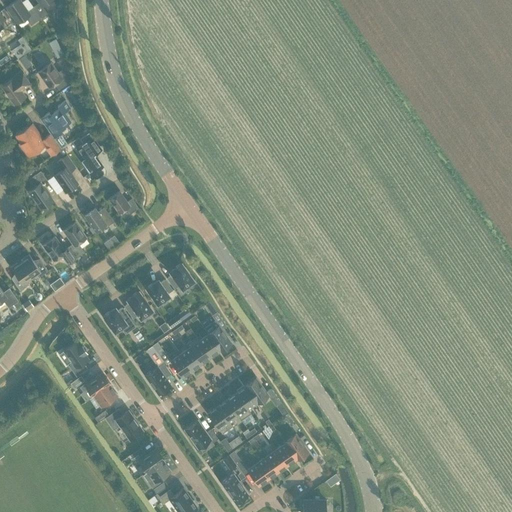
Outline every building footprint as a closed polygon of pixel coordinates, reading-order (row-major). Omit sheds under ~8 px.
[(20,0),(15,0),(6,6),(18,23),(19,22),(21,26),(28,21),(31,25),(41,18),(33,6),(27,10),(20,0)] [(42,6),(50,0),(37,0),(39,2),(33,6),(41,17),(47,13),(42,6)] [(26,41),(13,50),(18,58),(31,50),(26,41)] [(58,42),(51,46),(57,58),(64,54),(58,42)] [(26,53),(20,58),(24,64),(30,59),(26,53)] [(49,87),(55,83),(59,89),(70,81),(62,69),(58,72),(51,62),(38,71),(49,87)] [(25,96),(21,90),(30,84),(23,73),(14,80),(13,78),(2,86),(14,104),(25,96)] [(63,131),(61,129),(72,121),(65,111),(71,107),(66,100),(58,106),(59,108),(51,114),(49,111),(40,118),(61,148),(67,143),(60,133),(63,131)] [(45,143),(53,154),(60,148),(50,134),(43,139),(32,123),(17,134),(17,136),(22,143),(21,144),(25,149),(24,150),(28,156),(45,143)] [(83,143),(77,147),(82,154),(79,156),(91,174),(102,166),(92,152),(100,147),(89,132),(80,138),(83,143)] [(62,148),(57,152),(61,157),(66,154),(62,148)] [(64,168),(54,175),(65,192),(78,183),(69,171),(75,167),(66,155),(58,160),(64,168)] [(36,201),(40,208),(41,209),(53,200),(43,186),(48,182),(41,170),(29,179),(34,186),(29,190),(37,201),(36,201)] [(126,208),(127,208),(130,213),(139,208),(132,198),(127,201),(119,191),(109,198),(119,213),(126,208)] [(107,226),(114,221),(104,207),(98,211),(95,208),(84,215),(96,232),(106,224),(107,226)] [(73,243),(68,246),(76,257),(84,252),(78,243),(86,237),(75,221),(63,230),(73,243)] [(115,235),(111,238),(116,244),(120,241),(115,235)] [(54,260),(62,254),(68,263),(76,257),(68,246),(64,249),(55,236),(43,244),(54,260)] [(23,259),(21,261),(31,277),(36,273),(39,277),(48,270),(40,259),(35,262),(29,254),(23,258),(23,259)] [(26,280),(31,277),(21,261),(18,263),(17,262),(11,267),(17,275),(12,279),(20,290),(29,284),(26,280)] [(172,274),(167,278),(175,288),(180,284),(183,288),(194,280),(181,262),(174,267),(175,268),(171,271),(172,274)] [(63,274),(54,281),(59,287),(68,280),(63,274)] [(154,283),(153,282),(146,287),(158,303),(169,295),(167,293),(173,289),(165,279),(160,283),(158,280),(154,283)] [(0,301),(3,299),(8,307),(18,300),(9,287),(3,292),(0,287),(0,301)] [(138,314),(141,318),(152,310),(138,290),(131,295),(132,296),(128,299),(130,302),(125,305),(133,317),(138,314)] [(22,304),(27,311),(34,306),(33,305),(29,299),(22,304)] [(212,315),(217,311),(210,301),(205,304),(212,315)] [(110,310),(104,314),(115,331),(126,323),(131,330),(136,326),(130,317),(122,307),(117,310),(115,308),(111,311),(110,310)] [(178,314),(167,322),(171,327),(182,320),(178,314)] [(214,328),(208,333),(220,350),(231,342),(219,325),(216,320),(211,323),(214,328)] [(196,336),(208,353),(210,357),(220,350),(208,333),(208,334),(199,340),(197,336),(196,336)] [(186,343),(189,347),(201,363),(208,359),(210,357),(208,353),(196,336),(186,343)] [(64,350),(60,354),(67,364),(68,363),(77,375),(87,368),(83,362),(89,358),(85,353),(86,351),(82,345),(80,347),(76,341),(64,350)] [(165,352),(157,341),(152,345),(160,355),(165,352)] [(192,370),(201,363),(189,347),(180,353),(192,370)] [(192,370),(180,353),(171,360),(182,376),(192,370)] [(145,374),(158,393),(171,384),(166,377),(172,373),(164,361),(158,366),(157,365),(145,374)] [(85,384),(93,396),(111,384),(103,372),(85,384)] [(74,387),(84,380),(81,375),(73,381),(70,383),(74,387)] [(256,377),(245,386),(257,403),(269,395),(256,377)] [(111,384),(93,396),(94,396),(101,406),(117,394),(110,384),(111,384)] [(257,403),(245,386),(236,393),(250,413),(251,413),(248,409),(257,403)] [(250,413),(236,393),(226,399),(238,416),(241,420),(250,413)] [(226,399),(217,406),(232,426),(230,422),(238,416),(226,399)] [(283,415),(288,412),(281,401),(276,405),(283,415)] [(222,433),(232,426),(217,406),(208,412),(222,433)] [(106,417),(114,429),(119,424),(130,439),(143,430),(137,422),(138,422),(134,417),(128,410),(123,414),(119,408),(106,417)] [(98,422),(109,414),(105,409),(95,417),(98,422)] [(296,422),(288,412),(283,415),(291,426),(296,422)] [(198,419),(185,429),(198,448),(199,447),(202,452),(214,444),(213,442),(218,438),(211,428),(206,432),(198,419)] [(285,442),(297,459),(308,451),(296,434),(285,442)] [(225,437),(220,441),(228,451),(232,448),(225,437)] [(276,449),(287,465),(296,459),(297,459),(285,442),(284,442),(285,442),(276,449)] [(133,459),(144,452),(140,447),(130,454),(133,459)] [(147,472),(147,471),(164,460),(156,448),(139,460),(147,472)] [(276,449),(266,455),(278,472),(287,465),(276,449)] [(234,450),(229,454),(237,464),(242,461),(234,450)] [(223,459),(230,468),(236,464),(229,454),(223,459)] [(266,455),(257,462),(269,478),(278,472),(266,455)] [(151,477),(147,480),(152,488),(160,482),(158,479),(171,470),(164,460),(147,471),(151,477)] [(259,485),(269,478),(257,462),(247,469),(259,485)] [(234,473),(221,482),(235,503),(248,494),(234,473)] [(158,485),(153,488),(157,493),(162,490),(167,486),(164,481),(158,485)] [(169,498),(178,511),(190,511),(197,507),(196,506),(197,504),(194,500),(192,500),(184,488),(174,494),(170,489),(159,496),(164,502),(169,498)] [(325,511),(325,500),(303,499),(303,511),(304,511),(325,511)]
